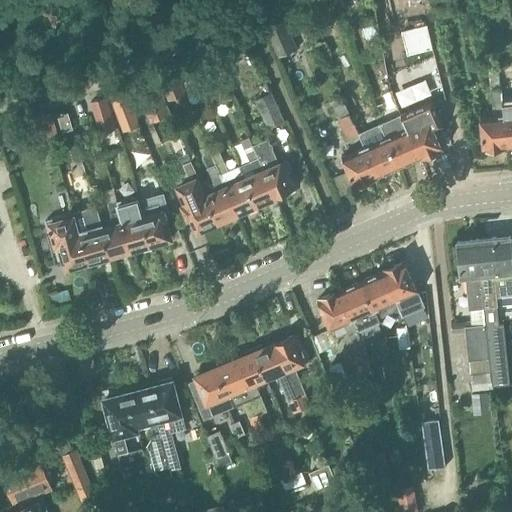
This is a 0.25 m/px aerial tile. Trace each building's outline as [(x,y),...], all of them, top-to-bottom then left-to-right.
[(278,58),(298,49),(285,19),(265,27),(278,58)] [(433,46),(427,23),(402,29),(408,53),(433,46)] [(154,47),(149,28),(117,37),(122,56),(154,47)] [(196,62),(205,82),(221,75),(212,55),(196,62)] [(191,59),(175,65),(179,75),(195,69),(191,59)] [(174,63),(157,70),(169,101),(187,94),(179,75),(175,65),(174,63)] [(135,86),(150,123),(172,114),(156,77),(135,86)] [(405,89),(394,93),(399,105),(408,127),(422,159),(443,149),(438,136),(451,130),(444,112),(446,111),(443,103),(427,110),(430,118),(420,123),(409,100),(405,89)] [(125,90),(110,95),(123,129),(138,123),(125,90)] [(495,103),(504,102),(503,90),(494,91),(495,103)] [(272,92),(255,100),(268,129),(285,121),(272,92)] [(101,131),(117,125),(108,94),(106,94),(106,95),(91,100),(101,131)] [(396,133),(387,137),(400,168),(422,159),(408,127),(399,105),(390,109),(395,119),(390,121),(396,133)] [(46,138),(58,135),(51,111),(39,115),(46,138)] [(360,136),(355,124),(351,114),(339,119),(348,141),(360,136)] [(485,150),(509,148),(505,114),(481,117),(485,150)] [(33,142),(46,138),(39,115),(26,119),(33,142)] [(365,146),(378,177),(400,168),(387,137),(365,146)] [(254,146),(259,158),(268,177),(276,197),(296,188),(290,174),(293,172),(288,161),(280,164),(270,139),(254,146)] [(356,187),(378,177),(365,146),(343,156),(356,187)] [(229,171),(219,149),(212,152),(239,213),(257,205),(240,166),(229,171)] [(219,222),(239,213),(212,152),(203,156),(212,178),(202,183),(208,196),(219,222)] [(257,205),(276,197),(268,177),(259,158),(240,166),(257,205)] [(219,222),(208,196),(202,183),(192,161),(183,164),(190,179),(178,185),(187,205),(184,206),(189,218),(192,216),(199,230),(219,222)] [(144,217),(152,244),(172,238),(164,211),(156,187),(148,189),(155,213),(144,217)] [(132,250),(152,244),(144,217),(143,217),(140,205),(129,208),(126,199),(117,201),(132,250)] [(111,256),(132,250),(117,201),(109,204),(115,225),(104,228),(103,225),(102,226),(111,256)] [(74,212),(80,232),(82,237),(82,238),(89,262),(111,256),(102,226),(103,225),(98,205),(96,205),(74,212)] [(89,262),(82,238),(82,237),(80,232),(74,212),(46,220),(51,237),(49,238),(55,261),(65,259),(68,269),(89,262)] [(511,235),(477,239),(485,308),(499,307),(498,297),(511,295),(511,235)] [(467,278),(471,310),(485,308),(477,239),(458,242),(462,278),(467,278)] [(384,271),(397,302),(419,292),(406,261),(384,271)] [(384,271),(362,281),(366,288),(376,311),(397,302),(384,271)] [(360,335),(382,325),(376,311),(366,288),(362,281),(341,290),(354,321),(360,335)] [(332,331),(354,321),(341,290),(318,300),(332,331)] [(394,316),(399,328),(398,329),(400,349),(410,348),(408,325),(402,313),(394,316)] [(487,327),(491,358),(508,356),(509,356),(505,324),(487,326),(487,327)] [(467,328),(470,360),(489,358),(491,358),(487,327),(487,326),(467,328)] [(338,345),(331,329),(316,336),(323,351),(338,345)] [(355,346),(363,343),(359,332),(351,336),(355,346)] [(301,349),(295,335),(275,344),(302,409),(303,409),(305,414),(313,411),(300,379),(295,366),(310,360),(305,348),(301,349)] [(370,372),(369,359),(363,343),(355,346),(351,348),(362,376),(370,372)] [(302,409),(275,344),(256,351),(267,378),(278,373),(294,413),(302,409)] [(264,425),(271,422),(261,396),(255,383),(267,378),(256,351),(236,359),(253,399),(264,425)] [(489,358),(491,372),(509,370),(508,356),(491,358),(489,358)] [(489,358),(470,360),(472,374),(491,372),(489,358)] [(264,425),(253,399),(236,359),(217,367),(228,394),(234,407),(244,402),(255,429),(264,425)] [(203,391),(201,391),(212,416),(234,407),(228,394),(217,367),(197,376),(203,391)] [(491,372),(492,382),(492,386),(511,384),(509,370),(491,372)] [(491,372),(472,374),(473,384),(492,382),(491,372)] [(170,431),(169,427),(184,423),(182,414),(173,381),(151,387),(159,420),(166,447),(175,444),(171,431),(170,431)] [(166,447),(159,420),(151,387),(128,393),(137,425),(150,422),(153,435),(148,445),(152,462),(151,462),(153,470),(158,472),(159,478),(173,475),(166,447)] [(138,431),(137,425),(128,393),(105,399),(109,415),(127,484),(150,478),(143,449),(130,452),(125,434),(138,431)] [(474,413),(489,412),(488,393),(473,394),(474,413)] [(445,463),(438,418),(421,421),(426,452),(428,465),(445,463)] [(236,438),(245,434),(240,421),(230,425),(236,438)] [(219,467),(233,462),(220,430),(207,436),(219,467)] [(360,457),(374,454),(372,443),(358,447),(360,457)] [(78,490),(91,485),(76,450),(64,455),(78,490)] [(369,482),(390,477),(384,452),(363,458),(369,482)] [(409,454),(414,484),(430,482),(428,465),(426,452),(409,454)] [(28,496),(29,497),(41,492),(51,487),(41,464),(6,479),(16,502),(16,501),(28,496)] [(338,486),(329,464),(309,472),(318,494),(338,486)] [(83,502),(96,497),(91,485),(78,490),(83,502)] [(481,489),(483,508),(509,506),(507,489),(491,491),(491,488),(481,489)] [(235,497),(241,511),(249,511),(257,509),(250,490),(235,497)] [(49,511),(41,492),(29,497),(28,496),(16,501),(16,502),(20,510),(14,511),(49,511)] [(312,511),(321,508),(317,499),(306,504),(309,511),(312,511)] [(326,511),(336,506),(333,500),(323,504),(326,511)]
